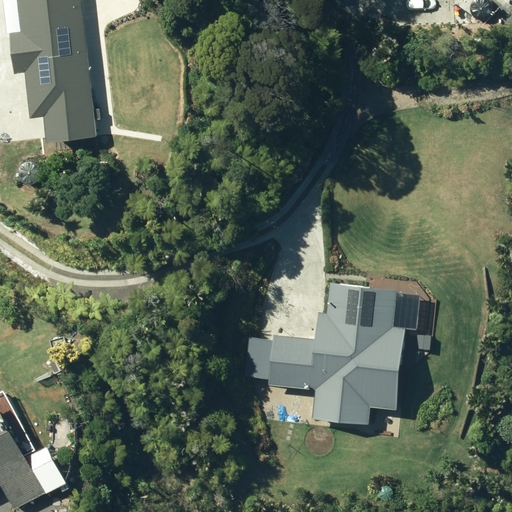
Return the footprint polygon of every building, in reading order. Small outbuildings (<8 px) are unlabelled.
[(85,114),(163,116),(164,46),(91,45),(91,48),(87,48),(86,72),(89,72),(89,82),(85,82),(85,114)] [(458,84),(467,85),(469,76),(459,75),(458,84)] [(436,92),(452,93),(452,76),(436,76),(436,92)] [(365,410),(391,413),(400,332),(386,330),(390,293),(328,287),(325,317),(317,316),(315,340),(273,335),(267,383),(313,388),(310,420),(363,426),(365,410)] [(21,388),(28,400),(40,394),(33,382),(21,388)] [(2,399),(0,399),(0,470),(19,505),(49,490),(2,399)]
